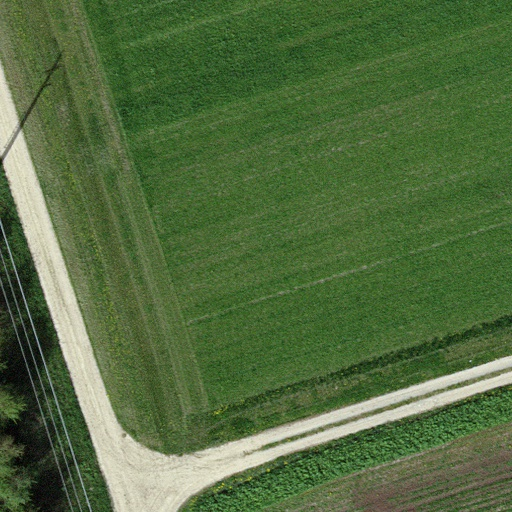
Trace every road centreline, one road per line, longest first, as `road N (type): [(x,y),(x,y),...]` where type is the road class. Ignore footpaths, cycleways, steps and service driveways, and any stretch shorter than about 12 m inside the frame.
road 1 (track): [(0,78),(139,511)]
road 2 (track): [(135,498),(511,378)]
